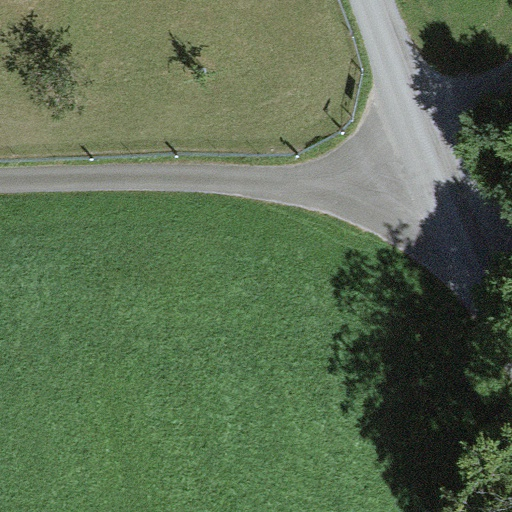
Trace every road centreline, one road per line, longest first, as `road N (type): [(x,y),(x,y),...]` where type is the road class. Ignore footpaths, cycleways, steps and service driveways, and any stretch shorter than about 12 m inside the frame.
road 1 (residential): [(0,180),(199,178),(317,195),(429,141)]
road 2 (unclassified): [(429,141),(458,218),(511,320)]
road 3 (unclassified): [(371,0),(429,141)]
